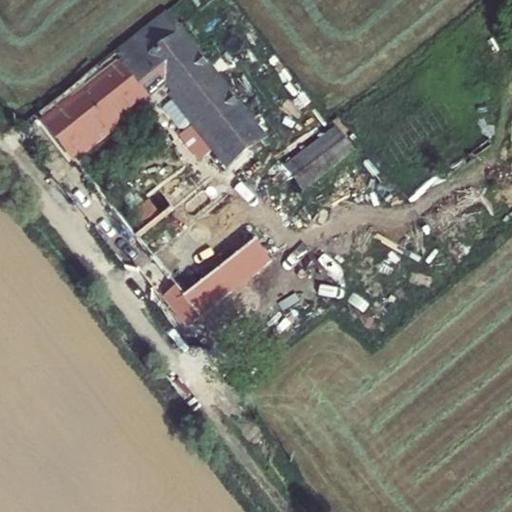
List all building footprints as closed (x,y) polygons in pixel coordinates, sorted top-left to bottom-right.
[(164,89),(228,168),(262,142),(165,17),(98,69),(105,77),(45,125),(73,161),(145,103),(127,79),(145,65),(164,89)] [(145,103),(164,89),(145,65),(127,79),(145,103)] [(303,193),(355,152),(336,130),(285,170),(303,193)] [(227,249),(250,280),(270,265),(207,183),(135,240),(174,290),(162,299),(186,329),(216,306),(192,275),(210,262),(227,249)] [(227,249),(210,262),(233,293),(250,280),(227,249)] [(210,262),(192,275),(216,306),(233,293),(210,262)]
